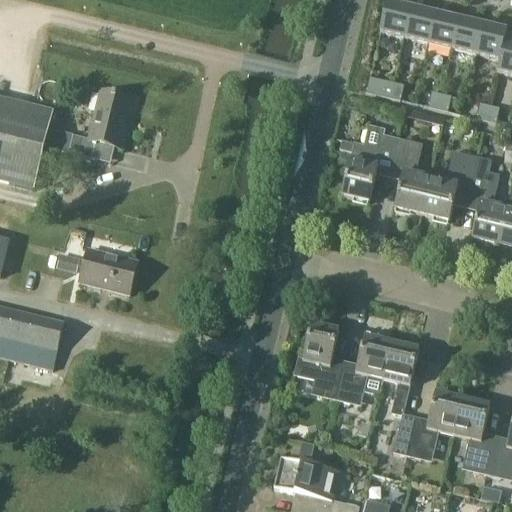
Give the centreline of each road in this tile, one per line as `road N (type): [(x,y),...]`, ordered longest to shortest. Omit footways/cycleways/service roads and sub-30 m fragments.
road 1 (track): [(0,14),(327,80)]
road 2 (tertiary): [(284,261),(347,0)]
road 3 (residential): [(511,314),(284,261)]
road 4 (tertiary): [(227,511),(262,359)]
